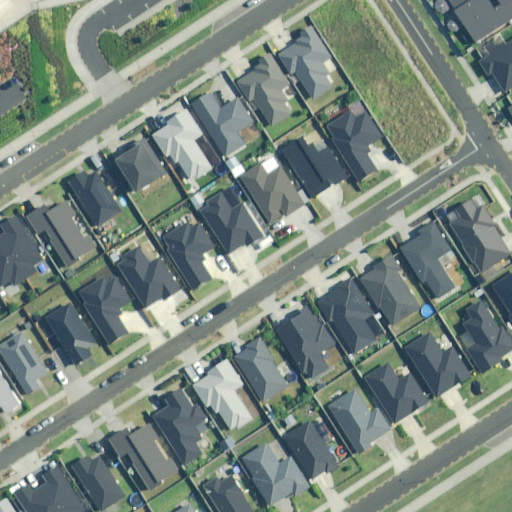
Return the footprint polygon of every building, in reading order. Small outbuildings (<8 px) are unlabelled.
[(511,0),(449,0),(477,41),(511,18),(511,0)] [(332,58),(311,26),(300,34),(303,39),(278,54),(291,75),(296,72),(314,99),(332,87),(325,77),(331,74),(324,63),(332,58)] [(511,41),(480,62),(490,78),(494,76),(505,93),(511,88),(511,41)] [(291,86),(271,54),(259,62),(262,67),(237,83),(251,103),(256,100),(273,127),(291,115),(285,105),(290,102),(283,91),(291,86)] [(221,109),(211,93),(192,105),(227,158),(247,145),(239,133),(254,123),(239,98),(221,109)] [(203,134),(188,111),(153,134),(173,165),(179,161),(193,182),(213,169),(194,141),(203,134)] [(335,137),(332,139),(358,179),(376,168),(363,149),(382,136),(366,113),(356,120),(350,112),(328,126),(335,137)] [(302,137),(281,150),(313,198),(346,176),(327,147),(319,153),(314,144),(309,147),(302,137)] [(165,174),(144,141),(116,159),(137,192),(165,174)] [(260,164),(240,177),(270,223),(284,214),(286,216),(304,205),(280,169),(268,177),(260,164)] [(123,214),(96,171),(87,177),(85,173),(70,182),(99,228),(123,214)] [(79,216),(62,188),(26,211),(41,236),(46,233),(69,269),(100,249),(84,225),(81,227),(75,218),(79,216)] [(210,205),(200,211),(228,254),(245,242),(247,244),(262,235),(242,204),(232,210),(221,193),(208,202),(210,205)] [(478,212),(470,201),(457,209),(463,219),(451,227),(482,273),(510,254),(492,226),(496,224),(485,207),(478,212)] [(44,261),(17,216),(3,224),(8,232),(0,236),(0,285),(2,289),(12,283),(14,287),(37,273),(34,267),(44,261)] [(188,221),(163,238),(171,250),(168,251),(192,289),(211,277),(197,255),(213,244),(199,223),(192,227),(188,221)] [(451,249),(433,223),(420,231),(423,235),(400,249),(422,282),(425,279),(437,298),(454,287),(435,259),(451,249)] [(127,259),(117,265),(144,306),(162,294),(164,298),(180,288),(160,258),(151,264),(139,247),(126,256),(127,259)] [(402,270),(393,257),(360,280),(394,328),(422,308),(398,273),(402,270)] [(511,272),(492,286),(511,314),(507,316),(511,323),(511,272)] [(95,280),(79,291),(86,302),(83,304),(108,343),(127,331),(113,309),(130,298),(116,277),(107,283),(104,279),(97,283),(95,280)] [(332,292),(318,302),(352,354),(376,338),(364,320),(374,314),(351,280),(344,285),(342,281),(330,289),(332,292)] [(477,343),(469,349),(482,369),(511,349),(511,341),(503,327),(499,330),(480,301),(466,310),(471,318),(463,323),(477,343)] [(95,345),(68,304),(45,319),(76,367),(93,357),(88,349),(95,345)] [(340,344),(313,304),(273,330),(304,376),(307,374),(312,382),(332,369),(323,355),(340,344)] [(49,373),(23,332),(0,346),(0,350),(29,396),(41,388),(37,381),(49,373)] [(444,353),(431,332),(409,345),(438,394),(471,375),(454,347),(444,353)] [(248,348),(235,357),(263,402),(288,386),(272,361),(275,360),(260,337),(246,346),(248,348)] [(409,364),(403,354),(368,377),(399,424),(431,403),(407,366),(409,364)] [(245,385),(229,361),(194,385),(214,415),(220,411),(234,432),(254,419),(235,391),(245,385)] [(0,402),(7,412),(20,403),(0,374),(0,402)] [(203,439),(195,427),(207,418),(198,404),(194,407),(182,390),(168,401),(171,406),(156,417),(190,463),(205,452),(198,443),(203,439)] [(371,415),(357,390),(330,406),(360,455),(373,447),(371,444),(392,432),(379,410),(371,415)] [(313,482),(325,475),(327,479),(339,471),(336,467),(340,465),(312,421),(285,438),(307,472),(313,482)] [(122,461),(129,456),(153,493),(184,472),(171,453),(167,455),(160,444),(164,442),(151,422),(134,433),(131,428),(109,442),(122,461)] [(280,465),(267,443),(242,459),(271,507),(294,493),(296,497),(311,487),(293,457),(280,465)] [(104,511),(127,499),(101,455),(92,461),(89,457),(73,466),(100,511),(104,511)] [(39,486),(55,511),(77,511),(82,510),(55,468),(42,476),(46,481),(39,486)] [(217,477),(204,485),(221,511),(253,511),(231,477),(221,484),(217,477)] [(55,511),(39,486),(33,489),(28,483),(15,493),(26,511),(55,511)] [(0,511),(13,511),(5,500),(0,502),(0,511)]
